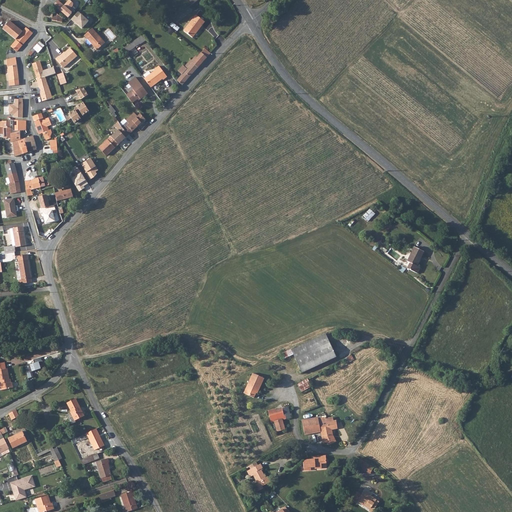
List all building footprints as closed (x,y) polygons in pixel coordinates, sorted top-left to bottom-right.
[(62,23),(63,18),(54,11),(52,20),(62,23)] [(76,12),(69,19),(79,28),(86,21),(76,12)] [(192,37),(205,21),(196,15),(184,31),(192,37)] [(9,21),(3,29),(16,39),(23,32),(9,21)] [(180,28),(172,22),(170,25),(177,31),(180,28)] [(97,50),(105,43),(92,28),(84,35),(97,50)] [(16,39),(16,40),(22,45),(33,33),(28,29),(25,33),(23,32),(16,39)] [(143,37),(142,35),(128,44),(125,48),(128,52),(140,43),(140,44),(146,40),(143,37)] [(22,45),(16,40),(11,46),(17,52),(22,45)] [(44,46),(40,41),(28,54),(30,56),(35,50),(38,53),(44,46)] [(64,68),(77,56),(70,48),(64,53),(60,57),(59,57),(59,56),(56,59),(64,68)] [(205,48),(201,53),(207,57),(210,53),(205,48)] [(201,53),(197,57),(203,62),(207,57),(201,53)] [(18,71),(16,57),(7,59),(8,75),(10,75),(11,80),(9,80),(9,86),(19,85),(19,80),(18,71)] [(177,80),(182,85),(203,62),(197,57),(194,61),(192,60),(191,60),(190,61),(189,61),(185,66),(183,65),(181,67),(182,67),(179,70),(183,73),(177,80)] [(52,98),(51,98),(47,83),(40,62),(32,64),(37,79),(37,80),(41,96),(42,101),(52,98)] [(156,70),(144,78),(151,87),(163,79),(163,80),(167,77),(159,66),(155,69),(156,70)] [(62,73),(56,75),(60,85),(65,83),(62,73)] [(133,89),(126,95),(132,103),(138,99),(139,98),(140,99),(148,94),(136,77),(128,83),(133,89)] [(81,88),(74,91),(77,97),(75,98),(75,101),(86,95),(81,88)] [(23,105),(22,93),(14,93),(14,96),(8,96),(8,103),(14,103),(14,105),(9,105),(9,114),(14,114),(14,117),(23,118),(23,105)] [(81,102),(73,108),(74,110),(75,109),(81,117),(88,112),(81,102)] [(110,105),(107,108),(113,114),(116,111),(110,105)] [(73,110),(66,114),(67,116),(65,117),(67,121),(70,119),(72,123),(78,119),(73,110)] [(120,124),(121,126),(123,129),(129,135),(145,119),(140,113),(137,116),(134,112),(126,120),(125,118),(119,123),(120,124)] [(43,116),(42,114),(33,116),(36,126),(36,127),(39,134),(40,134),(44,133),(45,136),(44,136),(46,140),(51,138),(50,137),(52,133),(51,129),(49,130),(47,126),(52,125),(49,118),(47,118),(45,115),(43,116)] [(26,121),(13,120),(13,121),(13,130),(20,130),(26,130),(26,121)] [(2,121),(2,122),(0,122),(0,133),(11,133),(11,121),(2,121)] [(111,137),(118,144),(129,135),(123,129),(121,126),(120,124),(116,128),(118,130),(111,137)] [(13,142),(15,156),(26,153),(37,149),(35,142),(33,135),(13,142)] [(106,156),(118,144),(111,137),(99,148),(106,156)] [(15,193),(15,196),(21,195),(20,189),(19,182),(14,163),(12,164),(6,165),(8,175),(9,177),(10,184),(9,184),(11,193),(15,193)] [(31,190),(41,187),(38,178),(32,180),(25,182),(28,196),(33,195),(31,190)] [(61,192),(55,193),(57,200),(73,197),(71,189),(62,191),(62,189),(60,189),(61,192)] [(42,201),(40,202),(42,208),(49,206),(47,195),(40,197),(42,201)] [(13,198),(2,200),(5,218),(16,216),(13,198)] [(374,214),(370,209),(362,217),(367,221),(374,214)] [(16,247),(26,245),(23,227),(13,228),(16,246),(16,247)] [(16,256),(15,252),(15,246),(13,246),(4,247),(5,253),(0,253),(1,261),(6,260),(15,258),(16,261),(18,261),(20,271),(21,279),(19,279),(20,284),(32,282),(27,255),(16,256)] [(423,251),(414,247),(407,261),(410,263),(407,268),(417,273),(420,267),(416,265),(419,259),(423,251)] [(302,372),(336,357),(325,334),(283,353),(285,358),(293,354),(302,372)] [(6,369),(5,362),(0,363),(0,384),(1,390),(13,388),(12,382),(10,382),(7,368),(6,369)] [(34,378),(33,371),(44,369),(43,362),(27,364),(28,378),(34,378)] [(250,396),(260,377),(253,373),(244,393),(250,396)] [(260,377),(250,396),(253,397),(254,398),(257,391),(258,392),(264,378),(260,377)] [(307,379),(297,385),(301,392),(311,386),(308,381),(307,379)] [(80,408),(75,399),(67,403),(72,412),(66,414),(71,424),(76,422),(75,420),(83,416),(79,408),(80,408)] [(287,419),(293,418),(291,413),(290,413),(289,407),(282,408),(276,410),(276,409),(268,411),(271,422),(274,421),(277,432),(285,429),(282,419),(286,419),(287,419)] [(12,419),(19,416),(16,410),(9,413),(12,419)] [(312,418),(315,433),(321,432),(323,443),(327,442),(328,445),(336,441),(332,434),(332,430),(337,429),(336,420),(333,421),(327,422),(326,418),(326,417),(318,418),(318,417),(312,418)] [(305,434),(315,433),(312,418),(302,420),(305,434)] [(255,420),(251,422),(255,432),(260,430),(255,420)] [(104,445),(96,429),(87,433),(91,442),(95,449),(96,449),(103,446),(104,445)] [(2,434),(0,430),(0,452),(1,452),(2,455),(10,451),(9,448),(2,434)] [(27,441),(23,432),(8,439),(13,448),(27,441)] [(86,438),(84,435),(72,441),(74,444),(86,438)] [(77,445),(75,446),(81,460),(83,459),(77,445)] [(62,458),(57,447),(54,449),(59,460),(62,458)] [(59,460),(54,449),(50,451),(55,461),(59,460)] [(326,458),(326,455),(311,456),(312,459),(305,460),(303,463),(304,468),(311,467),(315,467),(315,464),(321,464),(326,463),(327,463),(328,462),(328,461),(329,461),(328,460),(328,459),(327,459),(327,458),(326,458)] [(83,459),(81,460),(83,465),(94,460),(93,456),(83,459)] [(373,467),(369,464),(361,457),(358,461),(365,471),(365,470),(369,473),(373,467)] [(111,475),(108,466),(109,466),(108,463),(109,462),(108,458),(96,462),(101,478),(111,475)] [(256,462),(249,466),(250,469),(247,471),(250,477),(253,475),(258,484),(254,486),(257,492),(263,488),(262,486),(270,482),(267,476),(266,477),(265,476),(261,469),(263,468),(261,464),(258,465),(256,462)] [(11,482),(16,500),(27,497),(25,489),(36,486),(32,475),(11,482)] [(374,498),(363,490),(361,493),(355,489),(354,491),(353,490),(351,491),(350,492),(350,493),(350,494),(350,495),(358,501),(359,500),(367,506),(366,507),(370,509),(376,500),(374,498)] [(115,495),(114,490),(99,495),(101,500),(115,495)] [(121,495),(127,511),(137,509),(131,491),(121,495)] [(50,503),(49,504),(46,496),(35,499),(38,511),(44,511),(54,509),(52,503),(50,503)] [(269,501),(273,507),(280,503),(275,497),(269,501)]
